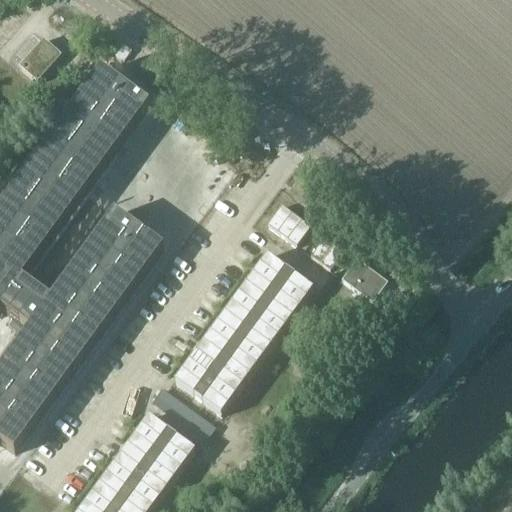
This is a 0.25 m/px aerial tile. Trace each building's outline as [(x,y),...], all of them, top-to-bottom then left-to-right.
[(19,69),(36,86),(62,58),(44,42),(19,69)] [(99,73),(0,210),(0,312),(29,333),(0,373),(0,445),(15,457),(15,456),(163,253),(164,252),(115,217),(114,218),(50,304),(21,283),(148,108),(99,73)] [(282,210),(268,229),(296,250),(311,231),(282,210)] [(325,241),(311,260),(330,275),(344,255),(325,241)] [(313,294),(267,259),(175,385),(221,419),(313,294)] [(355,263),(341,283),(373,306),(387,287),(355,263)] [(406,300),(396,293),(373,325),(382,332),(406,300)] [(153,511),(195,455),(149,421),(82,511),(153,511)]
